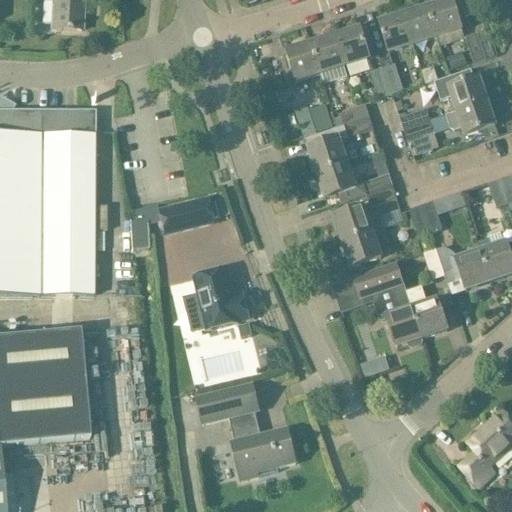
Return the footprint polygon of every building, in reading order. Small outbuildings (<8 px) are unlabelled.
[(52,0),(51,32),(82,34),(84,0),(52,0)] [(452,2),(428,10),(437,41),(440,49),(464,41),(461,33),(462,33),(452,2)] [(428,10),(404,17),(413,48),(437,41),(428,10)] [(404,17),(379,25),(388,56),(413,48),(404,17)] [(370,62),(360,31),(334,40),(344,70),(370,62)] [(477,36),(465,41),(474,67),(486,63),(477,36)] [(334,40),(312,47),(321,77),(324,86),(346,79),(344,70),(334,40)] [(312,47),(286,55),(296,85),(321,77),(312,47)] [(395,68),(383,71),(392,98),(403,94),(395,68)] [(437,83),(432,69),(421,73),(425,87),(437,83)] [(379,102),(380,102),(392,98),(383,71),(370,75),(379,102)] [(452,100),(457,115),(487,105),(478,80),(474,81),(471,72),(434,85),(441,104),(452,100)] [(369,119),(364,105),(337,114),(342,128),(369,119)] [(498,139),(495,129),(487,105),(457,115),(446,119),(451,134),(462,131),(465,139),(488,132),(491,141),(498,139)] [(308,111),(296,115),(304,141),(316,137),(308,111)] [(399,121),(404,133),(430,124),(426,111),(399,121)] [(0,301),(89,303),(90,114),(0,112),(0,301)] [(316,179),(317,179),(348,168),(340,143),(346,140),(347,141),(374,132),(369,119),(342,128),(316,137),(304,141),(307,152),(316,179)] [(408,145),(411,144),(416,158),(432,153),(428,138),(434,136),(430,124),(404,133),(408,145)] [(366,198),(367,200),(393,191),(389,178),(356,189),(348,168),(317,179),(325,203),(338,198),(341,207),(366,198)] [(511,178),(501,182),(510,207),(511,206),(511,178)] [(510,207),(501,182),(489,187),(496,212),(510,207)] [(370,211),(396,202),(397,202),(393,191),(367,200),(366,200),(370,211)] [(205,204),(158,216),(165,243),(212,231),(205,204)] [(433,205),(422,209),(430,236),(442,232),(433,205)] [(95,209),(95,233),(106,233),(106,210),(95,209)] [(409,213),(409,214),(418,240),(430,236),(422,209),(409,213)] [(333,221),(342,246),(384,231),(378,215),(367,218),(364,210),(333,221)] [(147,254),(146,227),(129,228),(131,255),(147,254)] [(378,250),(389,246),(384,231),(342,246),(350,271),(382,261),(378,250)] [(511,263),(506,246),(480,254),(491,286),(511,278),(511,263)] [(444,251),(436,253),(445,280),(448,288),(462,283),(466,294),(491,286),(480,254),(455,262),(454,256),(444,251)] [(436,253),(424,257),(432,283),(445,280),(436,253)] [(422,343),(406,295),(404,288),(403,288),(396,268),(354,282),(360,303),(390,293),(398,316),(386,320),(391,335),(397,351),(409,347),(409,348),(412,350),(421,347),(423,344),(422,343)] [(225,273),(195,280),(207,329),(208,333),(238,326),(237,324),(248,321),(242,300),(232,303),(225,273)] [(422,343),(447,334),(437,303),(427,306),(421,291),(406,295),(422,343)] [(0,511),(4,511),(2,477),(0,457),(0,449),(89,442),(79,334),(0,341),(0,511)] [(252,388),(196,402),(202,427),(229,421),(255,415),(258,414),(252,388)] [(255,415),(229,421),(234,445),(231,446),(240,484),(280,474),(279,470),(295,466),(287,432),(260,439),(255,415)] [(511,424),(504,415),(468,446),(475,455),(460,469),(478,490),(494,476),(489,470),(511,450),(511,424)] [(15,511),(13,476),(2,477),(4,511),(15,511)]
